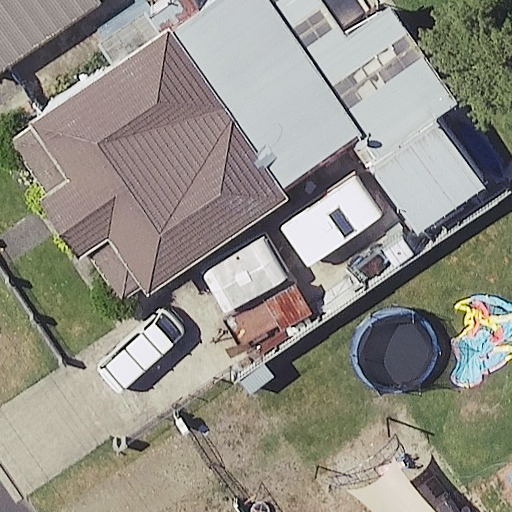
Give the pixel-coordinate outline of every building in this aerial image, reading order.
[(0,0),(0,48),(71,0),(0,0)] [(161,4),(157,0),(149,0),(7,96),(46,153),(22,170),(67,236),(100,214),(135,266),(274,172),(267,161),(161,4)] [(348,106),(276,0),(167,0),(161,4),(267,161),(348,106)] [(478,166),(426,90),(358,136),(409,212),(478,166)] [(511,216),(487,234),(511,267),(511,216)]
